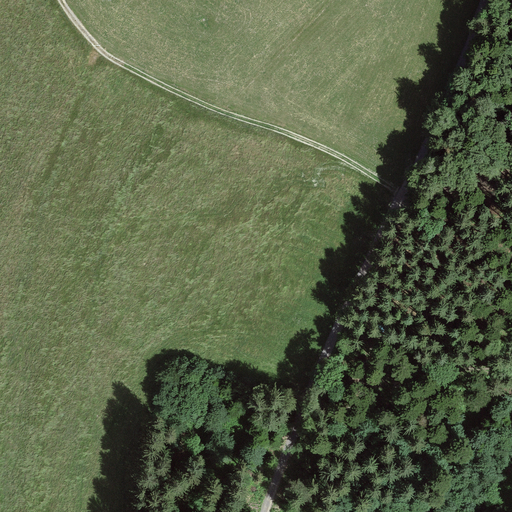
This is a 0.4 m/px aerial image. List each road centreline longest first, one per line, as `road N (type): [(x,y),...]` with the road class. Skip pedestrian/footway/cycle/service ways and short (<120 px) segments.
road 1 (track): [(482,0),(461,71),(336,328),(273,511)]
road 2 (track): [(60,0),(97,46),(135,71),(331,151),(400,191)]
